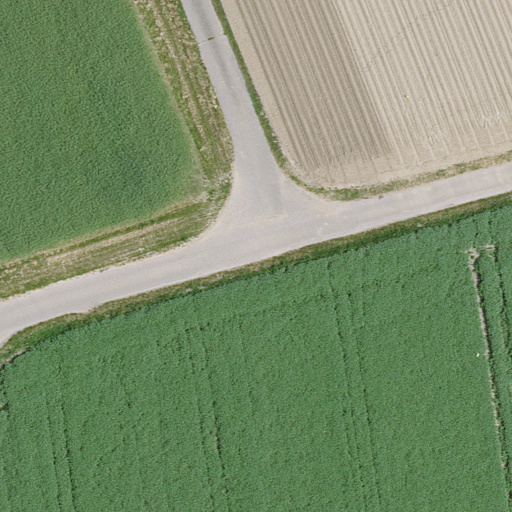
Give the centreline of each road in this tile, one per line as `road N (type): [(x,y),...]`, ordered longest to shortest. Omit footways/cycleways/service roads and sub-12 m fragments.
road 1 (unclassified): [(511,181),(0,326)]
road 2 (track): [(177,0),(280,244)]
